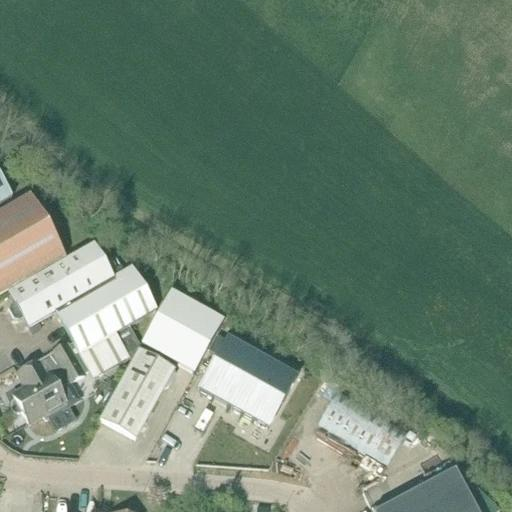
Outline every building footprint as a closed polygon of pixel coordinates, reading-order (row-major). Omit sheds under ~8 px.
[(0,207),(11,201),(0,180),(0,207)] [(29,198),(0,213),(0,296),(65,260),(29,198)] [(9,308),(8,314),(13,323),(19,324),(24,321),(29,330),(37,325),(55,315),(72,346),(88,375),(93,383),(129,363),(116,339),(130,331),(157,315),(132,271),(124,276),(112,283),(92,248),(9,295),(15,305),(9,308)] [(171,295),(141,347),(194,376),(223,324),(171,295)] [(37,325),(29,330),(33,337),(41,332),(37,325)] [(130,331),(116,339),(129,363),(131,366),(139,352),(140,350),(130,331)] [(226,340),(197,393),(267,433),(297,380),(226,340)] [(10,408),(10,409),(10,410),(11,411),(11,413),(12,414),(13,414),(14,415),(15,416),(16,416),(17,416),(18,416),(20,416),(21,416),(22,415),(28,427),(43,418),(45,422),(52,434),(57,435),(76,425),(67,410),(78,404),(69,387),(84,378),(88,375),(72,346),(67,349),(67,348),(16,377),(25,391),(12,398),(14,402),(13,403),(12,403),(11,404),(11,405),(10,407),(10,408)] [(174,373),(139,352),(131,366),(99,423),(135,442),(164,390),(168,389),(175,377),(174,373)] [(324,380),(297,424),(383,476),(409,431),(324,380)] [(473,511),(473,510),(487,504),(476,492),(466,498),(454,475),(384,511),(473,511)]
